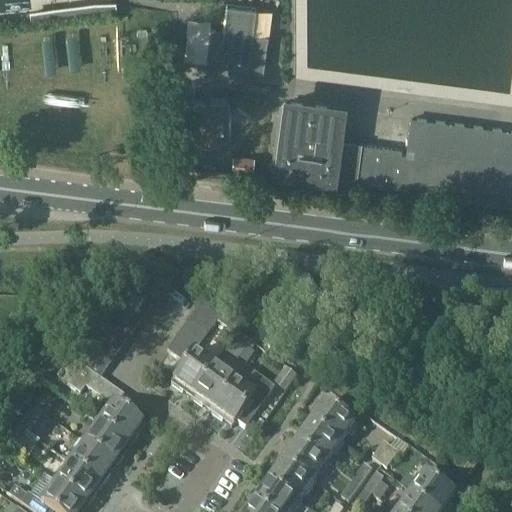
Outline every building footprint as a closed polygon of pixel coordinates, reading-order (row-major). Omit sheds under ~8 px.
[(223,30),(211,29),(206,64),(228,67),(227,73),(262,77),(268,36),(252,34),(256,8),(248,7),(226,4),(223,30)] [(332,180),(332,179),(336,145),(330,144),(334,109),(285,103),(276,173),(278,173),(332,180)] [(225,106),(195,106),(196,146),(196,156),(211,156),(211,146),(225,146),(225,106)] [(459,201),(511,207),(511,131),(411,119),(406,157),(399,156),(399,150),(359,145),(354,182),(403,188),(404,183),(460,190),(459,201)] [(234,154),(233,160),(232,168),(252,170),(253,162),(254,156),(234,154)] [(140,285),(134,294),(152,307),(158,298),(140,285)] [(134,294),(127,304),(145,317),(152,307),(134,294)] [(203,303),(167,353),(185,366),(195,353),(216,323),(233,335),(238,327),(203,303)] [(127,304),(121,313),(138,326),(145,317),(127,304)] [(121,313),(114,323),(132,335),(138,326),(121,313)] [(114,323),(108,331),(126,344),(132,335),(114,323)] [(108,331),(101,340),(119,353),(126,344),(108,331)] [(238,335),(233,342),(250,354),(255,347),(238,335)] [(101,340),(95,349),(113,362),(119,353),(101,340)] [(95,349),(89,358),(106,371),(113,362),(95,349)] [(173,383),(171,386),(182,394),(184,391),(193,397),(191,400),(192,401),(194,398),(216,368),(195,353),(185,366),(172,383),(173,383)] [(89,358),(82,367),(100,380),(106,371),(89,358)] [(75,378),(68,387),(80,396),(85,389),(97,397),(106,385),(100,380),(82,367),(75,378)] [(194,398),(192,401),(202,408),(204,405),(213,411),(211,414),(212,415),(214,412),(236,382),(216,368),(194,398)] [(214,412),(212,415),(222,422),(224,419),(232,425),(232,426),(233,426),(246,409),(255,416),(274,390),(245,369),(236,382),(214,412)] [(106,385),(97,397),(111,407),(97,425),(127,446),(130,449),(138,437),(136,435),(142,427),(143,426),(142,426),(125,414),(132,403),(106,385)] [(40,392),(32,404),(41,411),(49,399),(40,392)] [(309,421),(308,423),(311,425),(341,446),(356,426),(357,425),(326,403),(323,401),(315,413),(318,415),(312,423),(309,421)] [(28,409),(19,422),(28,428),(37,416),(28,409)] [(295,441),(294,442),(297,444),(327,466),(341,446),(311,425),(308,423),(301,433),(304,435),(298,443),(295,441)] [(97,425),(83,445),(113,466),(116,468),(124,457),(121,455),(127,446),(97,425)] [(16,427),(4,444),(6,445),(13,450),(25,433),(16,427)] [(281,461),(280,463),(283,465),(313,486),(327,466),(297,444),(294,442),(287,453),(290,455),(284,463),(281,461)] [(83,445),(69,465),(99,486),(102,488),(110,477),(107,475),(113,466),(83,445)] [(385,445),(373,461),(378,464),(380,466),(392,450),(385,445)] [(392,450),(380,466),(382,468),(387,471),(399,455),(392,450)] [(465,459),(457,470),(470,479),(474,473),(477,468),(465,459)] [(267,481),(266,482),(269,484),(299,506),(313,486),(283,465),(280,463),(273,472),(276,475),(270,483),(267,481)] [(69,465),(55,484),(85,506),(88,508),(96,497),(93,495),(99,486),(69,465)] [(365,467),(353,483),(361,488),(372,472),(365,467)] [(426,474),(411,496),(433,511),(449,511),(453,508),(451,506),(457,496),(426,474)] [(377,475),(365,492),(373,497),(384,481),(377,475)] [(253,501),(252,502),(255,504),(265,511),(294,511),(299,506),(269,484),(266,482),(259,492),(262,494),(256,503),(253,501)] [(353,483),(342,499),(349,505),(361,488),(353,483)] [(18,488),(11,498),(29,511),(80,511),(85,506),(55,484),(41,504),(40,504),(18,488)] [(365,492),(354,508),(359,511),(361,511),(373,497),(365,492)] [(433,511),(411,496),(399,511),(433,511)] [(265,511),(255,504),(252,502),(244,511),(265,511)]
